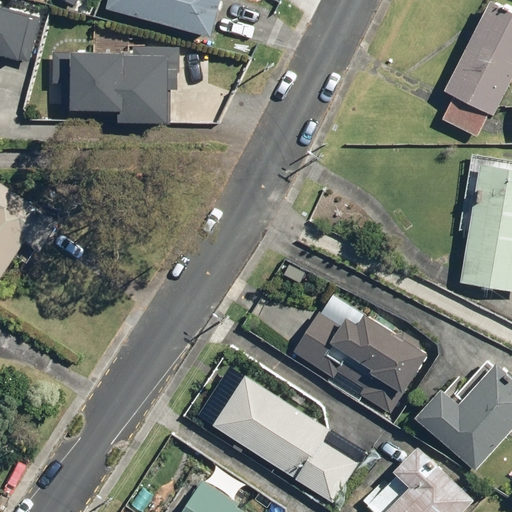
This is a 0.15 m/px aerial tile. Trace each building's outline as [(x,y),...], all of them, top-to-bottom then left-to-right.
[(225,0),(111,0),(110,6),(217,33),(222,12),(225,0)] [(511,87),(511,4),(502,0),(492,0),(450,88),(459,92),(448,116),(481,132),(493,109),(500,112),(511,87)] [(0,49),(28,55),(36,12),(0,5),(0,49)] [(58,49),(57,56),(49,56),(46,102),(174,111),(175,87),(180,87),(183,54),(80,48),(80,50),(58,49)] [(462,229),(472,230),(465,281),(511,287),(511,158),(473,153),(462,229)] [(31,235),(36,238),(53,209),(0,178),(0,286),(0,287),(31,235)] [(355,309),(347,320),(327,306),(313,327),(333,341),(327,349),(346,362),(350,357),(376,375),(383,366),(391,371),(376,393),(396,407),(436,351),(373,307),(366,317),(355,309)] [(479,468),(511,433),(511,368),(503,360),(466,400),(449,385),(422,414),(479,468)] [(251,374),(246,382),(238,377),(211,418),(217,422),(334,500),(360,461),(327,439),(333,429),(251,374)] [(403,471),(389,485),(384,480),(367,497),(381,511),(466,511),(479,499),(424,444),(400,468),(403,471)] [(256,511),(208,479),(185,511),(256,511)]
